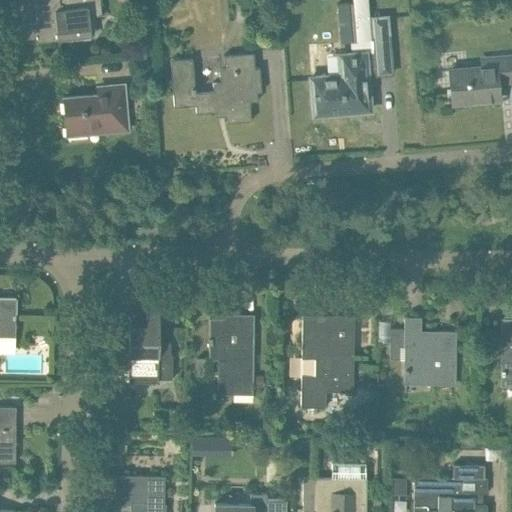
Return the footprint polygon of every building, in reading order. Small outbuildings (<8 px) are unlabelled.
[(102,14),(100,0),(11,0),(16,44),(66,38),(90,36),(87,16),(102,14)] [(328,76),(310,77),(313,115),(345,112),(344,104),(354,104),(354,108),(370,106),(367,75),(392,73),(389,35),(388,17),(373,18),(375,51),(339,55),(339,56),(326,57),(328,76)] [(255,68),(254,53),(224,55),(225,70),(220,71),(222,83),(213,84),(213,92),(196,93),(193,58),(170,60),(174,107),(195,105),(196,113),(226,111),(227,123),(251,120),(249,101),(257,100),(257,92),(261,92),(259,68),(255,68)] [(511,81),(511,56),(480,59),(481,67),(449,70),(452,103),(499,99),(498,83),(511,81)] [(128,130),(124,84),(106,85),(107,93),(63,97),(66,136),(128,130)] [(15,298),(0,298),(0,336),(15,336),(15,298)] [(129,382),(158,382),(158,378),(172,378),(172,355),(170,354),(170,342),(159,342),(159,332),(159,312),(146,312),(146,325),(129,325),(129,342),(117,342),(117,368),(118,368),(118,382),(129,382)] [(254,314),(233,314),(233,318),(209,317),(208,359),(217,359),(216,393),(252,393),(254,314)] [(354,316),(302,315),(301,389),(301,407),(325,407),(325,390),(353,390),(354,316)] [(421,317),(404,316),(404,329),(392,329),(392,346),(405,346),(404,379),(431,379),(431,384),(454,384),(455,331),(438,331),(438,334),(420,333),(421,317)] [(511,318),(502,318),(502,347),(503,347),(503,380),(511,379),(511,318)] [(254,374),(254,387),(263,387),(263,374),(254,374)] [(16,406),(0,406),(0,462),(15,462),(16,406)] [(165,410),(165,430),(183,430),(183,409),(165,410)] [(275,415),(262,415),(262,433),(275,433),(275,415)] [(120,432),(110,432),(110,442),(117,442),(120,439),(120,432)] [(192,435),(192,455),(231,455),(231,435),(192,435)] [(296,438),(296,450),(304,451),(309,446),(309,438),(296,438)] [(465,448),(483,448),(483,438),(464,438),(465,448)] [(364,477),(364,464),(331,464),(331,477),(315,477),(302,476),(302,511),(307,511),(366,511),(367,477),(364,477)] [(482,478),(483,464),(452,464),(452,477),(414,476),(413,511),(425,511),(486,511),(486,505),(486,504),(482,504),(482,492),(487,492),(487,478),(482,478)] [(165,511),(165,502),(163,502),(163,475),(115,475),(114,504),(136,504),(135,511),(165,511)] [(406,477),(393,477),(392,494),(405,494),(406,477)] [(266,493),(249,493),(249,503),(214,502),(214,511),(265,511),(266,497),(266,493)] [(265,511),(286,511),(286,497),(266,497),(265,511)]
